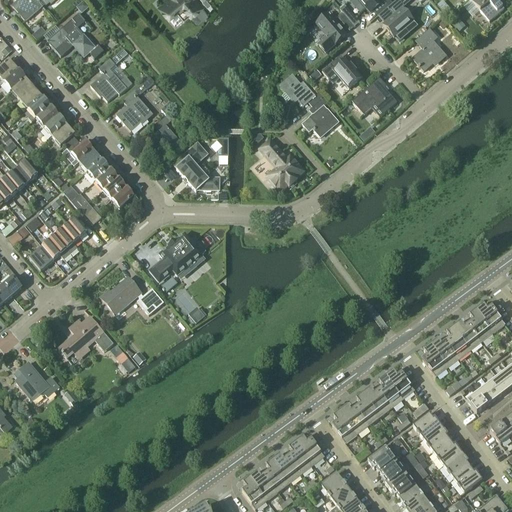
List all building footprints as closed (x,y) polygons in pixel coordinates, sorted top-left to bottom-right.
[(12,0),(16,4),(11,8),(25,23),(41,8),(38,4),(34,0),(12,0)] [(166,0),(159,6),(170,19),(177,13),(184,22),(190,16),(191,18),(197,13),(202,20),(208,14),(203,8),(205,7),(198,0),(166,0)] [(356,0),(365,11),(369,15),(372,12),(377,17),(390,6),(386,0),(385,0),(356,0)] [(392,18),(381,27),(393,40),(395,39),(399,43),(417,28),(413,23),(401,10),(405,7),(412,0),(397,0),(389,8),(394,15),(392,18)] [(493,0),(471,0),(469,1),(488,24),(503,11),(493,0)] [(81,15),(89,9),(83,3),(76,9),(81,15)] [(358,24),(349,14),(343,7),(338,11),(342,16),(343,15),(354,28),(358,24)] [(77,31),(84,24),(77,15),(46,44),(60,60),(73,48),(84,60),(89,56),(94,62),(103,54),(97,47),(94,50),(77,31)] [(348,32),(354,28),(343,15),(342,16),(337,20),(348,32)] [(458,34),(465,28),(455,16),(448,21),(458,34)] [(325,54),(344,37),(326,17),(316,26),(327,39),(318,46),(325,54)] [(442,30),(447,26),(443,21),(438,26),(442,30)] [(37,40),(42,37),(38,32),(33,35),(37,40)] [(432,44),(437,41),(429,32),(415,44),(422,52),(432,44)] [(445,59),(432,44),(422,52),(411,61),(423,74),(435,63),(437,65),(445,59)] [(12,53),(8,48),(2,54),(6,58),(12,53)] [(103,77),(90,88),(100,100),(102,98),(107,104),(117,95),(118,97),(126,91),(131,86),(125,79),(114,67),(109,61),(98,71),(103,77)] [(344,62),(340,66),(335,61),(325,70),(320,75),(326,81),(331,77),(345,93),(360,80),(344,62)] [(0,80),(3,84),(16,72),(8,62),(0,69),(0,80)] [(309,69),(303,75),(306,78),(312,73),(309,69)] [(11,93),(24,81),(16,72),(3,84),(11,93)] [(287,76),(280,82),(283,85),(290,79),(287,76)] [(302,85),(299,88),(291,78),(279,89),(284,95),(281,98),(286,104),(289,101),(291,102),(293,100),(302,110),(307,105),(311,110),(323,100),(318,95),(314,99),(302,85)] [(384,88),(378,80),(351,104),(363,117),(375,107),(382,117),(396,105),(383,90),(384,88)] [(19,102),(32,90),(24,81),(11,93),(19,102)] [(136,99),(145,91),(141,86),(134,93),(122,103),(127,109),(116,118),(130,134),(140,125),(141,126),(151,117),(136,99)] [(27,111),(40,99),(32,90),(19,102),(27,111)] [(35,120),(48,108),(40,99),(27,111),(35,120)] [(322,109),(327,105),(323,100),(311,110),(308,113),(312,117),(301,127),(308,136),(312,132),(319,140),(332,128),(329,124),(333,121),(330,118),(325,113),(322,109)] [(43,130),(56,118),(48,108),(35,120),(43,130)] [(330,109),(325,113),(330,118),(335,114),(330,109)] [(51,139),(65,127),(56,118),(43,130),(51,139)] [(165,128),(170,123),(166,118),(154,129),(158,133),(142,148),(152,159),(162,150),(168,156),(180,145),(165,128)] [(72,138),(73,137),(65,127),(51,139),(60,148),(62,147),(66,151),(76,142),(72,138)] [(17,143),(22,139),(18,135),(13,139),(17,143)] [(367,141),(363,136),(359,139),(363,144),(367,141)] [(2,141),(6,145),(10,141),(7,137),(2,141)] [(83,144),(80,147),(76,142),(66,151),(78,165),(91,153),(83,144)] [(222,149),(215,155),(218,159),(227,159),(227,142),(218,142),(216,144),(222,149)] [(286,162),(270,142),(259,152),(270,164),(273,161),(279,168),(265,180),(278,195),(287,188),(288,190),(296,183),(294,181),(303,174),(289,159),(286,162)] [(27,145),(22,149),(27,155),(32,151),(27,145)] [(206,157),(197,146),(173,166),(176,171),(175,171),(195,194),(199,190),(201,193),(218,192),(218,179),(209,180),(207,183),(194,168),(206,157)] [(86,174),(99,162),(91,153),(78,165),(86,174)] [(36,177),(25,164),(22,160),(15,166),(18,169),(30,183),(36,177)] [(94,183),(107,171),(99,162),(86,174),(94,183)] [(23,189),(30,183),(18,169),(12,175),(23,189)] [(102,192),(115,180),(107,171),(94,183),(102,192)] [(17,194),(23,189),(12,175),(5,180),(17,194)] [(0,187),(10,200),(17,194),(5,180),(0,184),(0,187)] [(110,201),(124,190),(115,180),(102,192),(110,201)] [(58,190),(62,185),(59,181),(54,186),(58,190)] [(0,187),(0,200),(4,205),(10,200),(0,187)] [(119,211),(132,199),(124,190),(110,201),(119,211)] [(48,203),(54,197),(50,193),(44,198),(48,203)] [(36,203),(41,209),(44,206),(40,200),(36,203)] [(55,212),(62,205),(58,200),(50,207),(55,212)] [(74,208),(78,203),(75,200),(70,204),(74,208)] [(22,213),(27,220),(31,216),(26,210),(22,213)] [(96,224),(100,220),(96,215),(92,211),(87,214),(96,224)] [(24,222),(27,220),(22,213),(19,216),(24,222)] [(91,228),(96,224),(87,214),(83,218),(91,228)] [(14,231),(21,225),(17,220),(10,226),(14,231)] [(36,230),(41,226),(35,220),(31,224),(36,230)] [(79,241),(85,235),(74,221),(67,227),(79,241)] [(31,234),(36,230),(31,224),(26,228),(31,234)] [(72,246),(79,241),(67,227),(61,233),(72,246)] [(22,241),(29,236),(24,229),(17,235),(18,235),(8,243),(13,248),(21,240),(22,241)] [(61,233),(54,238),(66,252),(70,257),(77,251),(72,246),(61,233)] [(194,242),(191,245),(184,236),(175,243),(174,242),(166,249),(167,250),(159,257),(162,262),(149,273),(158,284),(171,272),(176,279),(185,272),(188,275),(196,268),(193,264),(202,258),(201,257),(204,254),(194,242)] [(54,238),(48,244),(60,257),(64,262),(70,257),(66,252),(54,238)] [(53,263),(60,257),(48,244),(41,249),(53,263)] [(40,275),(53,263),(41,249),(28,261),(40,275)] [(11,298),(20,291),(10,279),(1,287),(11,298)] [(139,296),(127,281),(105,299),(104,297),(100,300),(111,314),(126,301),(129,304),(136,298),(139,301),(136,304),(147,318),(162,306),(151,292),(142,299),(139,296)] [(0,304),(2,306),(11,298),(1,287),(0,288),(0,304)] [(491,310),(486,313),(482,308),(475,314),(492,337),(504,328),(491,310)] [(195,321),(192,323),(195,327),(207,317),(203,313),(201,316),(200,315),(194,320),(195,321)] [(481,345),(492,337),(475,314),(468,319),(472,324),(467,328),(481,345)] [(104,354),(112,346),(92,322),(83,330),(79,324),(69,333),(73,338),(57,352),(65,361),(72,355),(75,359),(94,343),(104,354)] [(467,328),(463,331),(460,326),(452,331),(470,354),(481,345),(467,328)] [(458,363),(470,354),(452,331),(445,337),(449,342),(445,345),(458,363)] [(445,345),(440,348),(437,343),(429,349),(447,372),(458,363),(445,345)] [(435,380),(447,372),(429,349),(422,354),(426,359),(421,363),(435,380)] [(127,375),(134,369),(122,354),(115,360),(127,375)] [(145,363),(138,356),(132,360),(139,368),(145,363)] [(49,379),(43,385),(27,366),(13,377),(20,385),(17,388),(31,404),(40,397),(40,398),(41,398),(42,398),(43,398),(44,397),(47,400),(58,390),(49,379)] [(506,393),(511,388),(511,379),(506,372),(496,380),(506,393)] [(400,376),(396,380),(392,375),(385,380),(402,403),(414,394),(400,376)] [(391,412),(402,403),(385,380),(377,386),(381,391),(377,394),(391,412)] [(496,401),(506,393),(496,380),(486,387),(496,401)] [(449,398),(460,389),(456,384),(444,393),(449,398)] [(486,409),(496,401),(486,387),(475,395),(486,409)] [(377,394),(373,397),(369,392),(362,398),(379,420),(391,412),(377,394)] [(73,408),(79,403),(71,394),(65,398),(73,408)] [(476,416),(486,409),(475,395),(465,403),(476,416)] [(368,429),(379,420),(362,398),(355,403),(358,408),(354,411),(368,429)] [(416,421),(428,412),(423,407),(412,416),(416,421)] [(68,418),(75,414),(71,409),(68,411),(69,412),(66,415),(68,418)] [(354,411),(350,415),(346,410),(339,415),(356,438),(368,429),(354,411)] [(0,435),(3,438),(12,430),(3,421),(5,419),(0,413),(0,435)] [(345,447),(356,438),(339,415),(332,421),(335,426),(331,429),(345,447)] [(422,442),(440,428),(430,415),(412,428),(422,442)] [(509,439),(511,437),(511,422),(509,418),(499,426),(509,439)] [(499,447),(509,439),(499,426),(489,434),(499,447)] [(432,456),(450,442),(440,428),(422,442),(432,456)] [(310,442),(306,446),(302,441),(295,446),(312,469),(324,460),(310,442)] [(443,469),(461,455),(450,442),(432,456),(443,469)] [(300,478),(312,469),(295,446),(287,452),(291,457),(287,460),(300,478)] [(377,477),(395,463),(384,449),(366,463),(377,477)] [(366,450),(354,459),(358,465),(370,456),(366,450)] [(419,465),(424,461),(419,454),(414,458),(419,465)] [(453,482),(471,469),(461,455),(443,469),(453,482)] [(287,460),(283,463),(279,458),(272,464),(289,487),(300,478),(287,460)] [(414,469),(419,466),(415,461),(411,464),(414,469)] [(387,490),(405,476),(395,463),(377,477),(387,490)] [(278,495),(289,487),(272,464),(264,470),(268,475),(264,478),(278,495)] [(463,496),(481,482),(471,469),(453,482),(463,496)] [(264,478),(260,481),(256,476),(249,481),(266,504),(278,495),(264,478)] [(329,501),(345,489),(336,476),(319,488),(329,501)] [(397,503),(415,490),(405,476),(387,490),(397,503)] [(438,480),(434,483),(441,492),(445,489),(438,480)] [(253,511),(255,511),(266,504),(249,481),(242,487),(245,492),(241,495),(253,511)] [(337,511),(340,511),(355,501),(345,489),(329,501),(337,511)] [(403,511),(413,511),(425,503),(415,490),(397,503),(403,511)] [(471,501),(476,497),(473,493),(467,497),(471,501)] [(316,510),(326,503),(323,500),(314,507),(316,510)] [(504,511),(495,500),(485,508),(488,511),(504,511)] [(363,511),(355,501),(340,511),(363,511)] [(432,511),(425,503),(413,511),(432,511)] [(457,511),(463,508),(459,503),(454,507),(457,511)]
